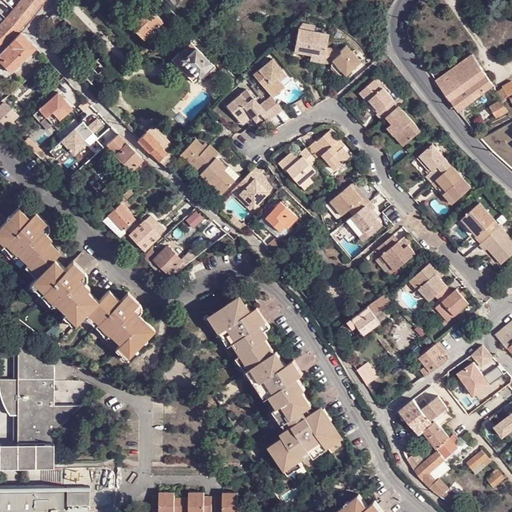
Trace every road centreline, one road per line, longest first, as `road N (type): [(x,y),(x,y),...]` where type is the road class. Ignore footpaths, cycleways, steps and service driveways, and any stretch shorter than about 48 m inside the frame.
road 1 (residential): [(409,0),(397,19),(400,51),(464,135),(511,179)]
road 2 (residential): [(382,417),(511,306)]
